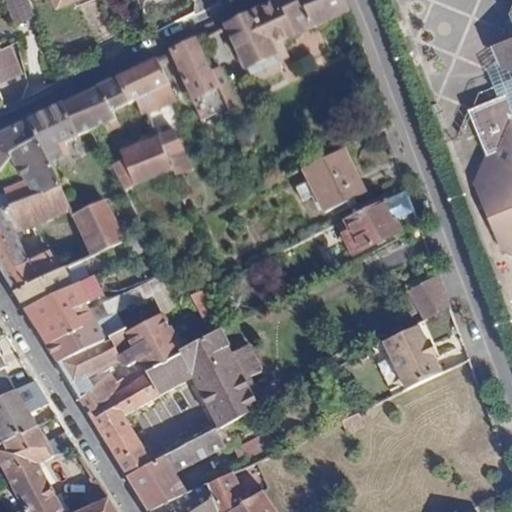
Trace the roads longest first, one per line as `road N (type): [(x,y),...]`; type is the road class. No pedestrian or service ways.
road 1 (residential): [(364,0),(511,393)]
road 2 (residential): [(0,123),(247,0)]
road 3 (residential): [(132,511),(0,293)]
